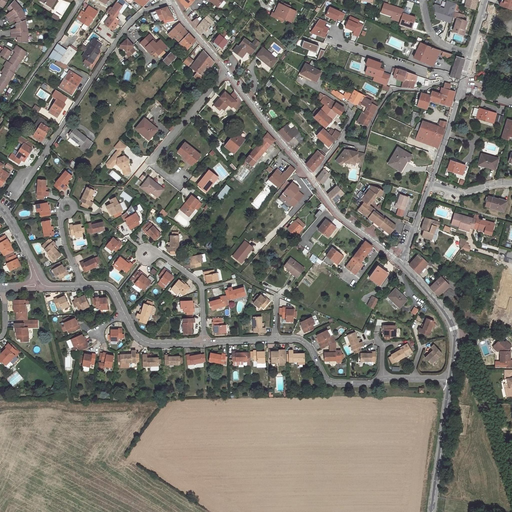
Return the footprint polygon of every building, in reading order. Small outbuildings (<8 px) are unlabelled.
[(8,18),(21,9),(13,0),(7,7),(11,11),(6,15),(7,16),(8,18)] [(52,0),(49,6),(40,0),(39,2),(50,9),(55,0),(52,0)] [(180,0),(182,2),(181,3),(188,8),(194,0),(180,0)] [(462,0),(461,5),(474,10),(476,0),(462,0)] [(511,0),(501,0),(499,7),(511,11),(511,0)] [(110,7),(107,12),(111,15),(104,24),(113,30),(119,22),(115,18),(119,12),(118,11),(122,6),(117,2),(113,7),(110,7)] [(292,23),(297,12),(289,8),(280,4),(279,3),(276,10),(274,14),(284,19),(284,20),(292,23)] [(402,13),(403,10),(384,4),(381,13),(392,16),(391,19),(400,22),(400,19),(402,13)] [(85,12),(80,21),(88,26),(97,12),(89,6),(85,12)] [(452,17),(454,12),(439,7),(436,17),(443,19),(443,20),(450,23),(452,17)] [(171,15),(167,8),(156,11),(160,20),(163,19),(164,19),(165,20),(173,18),(171,15)] [(345,14),(330,8),(326,16),(336,20),(337,18),(342,20),(345,14)] [(27,19),(21,9),(8,18),(9,19),(10,21),(15,19),(18,22),(25,20),(27,19)] [(274,14),(276,10),(274,14),(272,13),(270,16),(283,22),(284,20),(284,19),(274,14)] [(155,21),(160,20),(156,11),(151,13),(155,21)] [(463,15),(456,13),(454,12),(452,17),(457,18),(454,27),(456,27),(454,32),(463,35),(465,29),(464,29),(465,26),(466,21),(461,20),(463,15)] [(400,19),(400,22),(399,24),(412,28),(414,23),(415,18),(402,13),(400,19)] [(197,19),(192,22),(201,34),(213,22),(207,16),(201,23),(197,19)] [(359,21),(350,17),(345,27),(354,32),(353,34),(358,37),(363,26),(358,23),(359,21)] [(326,22),(320,19),(311,32),(324,37),(328,29),(324,26),(326,22)] [(28,31),(25,20),(18,22),(16,23),(16,28),(11,29),(11,31),(12,33),(28,31)] [(174,37),(180,43),(189,34),(182,27),(180,23),(170,33),(169,31),(167,33),(172,38),(173,37),(173,38),(174,37)] [(28,43),(28,31),(12,33),(12,34),(12,36),(17,37),(18,41),(28,43)] [(189,34),(180,43),(186,50),(195,41),(193,39),(189,34)] [(227,34),(224,38),(218,45),(220,47),(222,49),(228,42),(231,37),(227,34)] [(160,40),(157,44),(156,44),(153,41),(154,41),(149,35),(146,38),(147,40),(143,44),(142,42),(140,44),(147,53),(148,51),(151,55),(155,51),(159,55),(166,47),(160,40)] [(218,45),(224,38),(220,35),(213,43),(217,47),(218,45)] [(134,46),(128,39),(124,42),(121,45),(121,46),(127,52),(126,53),(129,56),(135,51),(132,47),(134,46)] [(239,61),(246,52),(248,50),(252,53),(256,48),(256,47),(259,44),(254,40),(251,44),(245,39),(238,47),(237,46),(232,52),(239,61)] [(102,45),(95,40),(94,42),(92,45),(90,44),(88,46),(89,47),(88,49),(83,57),(86,59),(84,62),(89,66),(91,63),(92,63),(100,51),(98,50),(102,45)] [(304,40),(302,48),(317,53),(319,45),(304,40)] [(439,50),(427,45),(416,41),(413,48),(417,50),(414,58),(426,63),(427,60),(434,63),(439,50)] [(15,52),(12,57),(20,62),(26,51),(17,45),(14,51),(15,52)] [(49,57),(58,61),(66,51),(57,45),(49,57)] [(66,51),(58,61),(66,64),(67,65),(69,61),(76,52),(76,51),(70,47),(69,47),(66,51)] [(263,48),(256,56),(271,68),(277,60),(263,48)] [(321,49),(317,60),(320,60),(326,50),(321,49)] [(188,66),(196,72),(208,56),(206,53),(204,51),(195,63),(194,64),(192,62),(193,61),(189,57),(184,62),(188,66)] [(170,53),(169,54),(164,60),(168,65),(175,58),(170,53)] [(208,56),(196,72),(197,73),(194,77),(200,81),(214,63),(208,56)] [(465,59),(463,59),(457,56),(450,77),(457,80),(459,73),(460,73),(465,59)] [(5,67),(13,72),(20,62),(12,57),(9,62),(7,61),(4,66),(5,67)] [(381,64),(368,59),(365,65),(368,66),(365,73),(374,77),(372,81),(382,85),(386,86),(390,76),(382,73),(383,72),(384,70),(379,68),(380,66),(381,64)] [(305,64),(300,73),(308,78),(309,77),(312,79),(316,81),(321,72),(305,64)] [(3,73),(0,77),(0,78),(7,83),(14,72),(13,72),(5,67),(1,72),(3,73)] [(406,72),(402,71),(399,69),(398,70),(396,69),(395,72),(393,77),(396,78),(396,79),(403,81),(406,72)] [(64,90),(65,88),(73,93),(82,79),(70,71),(59,87),(64,90)] [(406,72),(403,81),(402,87),(413,88),(414,81),(415,81),(416,75),(406,72)] [(308,78),(300,73),(299,73),(298,75),(310,81),(312,79),(309,77),(308,78)] [(419,100),(418,101),(417,106),(426,109),(429,100),(450,107),(450,104),(454,92),(449,90),(443,89),(441,88),(440,93),(432,91),(430,95),(421,93),(419,100)] [(364,113),(372,117),(377,107),(374,105),(370,103),(371,101),(365,98),(366,97),(354,91),(352,95),(360,98),(359,100),(362,102),(361,104),(367,107),(364,113)] [(242,102),(235,92),(231,97),(225,92),(212,107),(220,114),(221,114),(225,110),(229,110),(230,109),(234,112),(242,102)] [(357,104),(359,100),(360,98),(352,95),(347,92),(346,93),(344,97),(357,104)] [(339,114),(340,114),(343,109),(324,95),(320,102),(325,105),(337,113),(339,114)] [(370,103),(374,105),(376,103),(372,100),(372,98),(366,95),(366,97),(365,98),(371,101),(370,103)] [(49,112),(57,117),(65,104),(61,102),(62,99),(58,97),(51,108),(49,112)] [(337,113),(325,105),(314,117),(325,127),(331,120),(337,113)] [(496,114),(479,109),(479,110),(474,108),(472,115),(477,116),(476,118),(493,123),(496,114)] [(413,111),(410,124),(413,125),(417,117),(418,117),(420,113),(413,111)] [(366,127),(372,117),(364,113),(362,112),(357,122),(366,127)] [(47,127),(49,124),(40,118),(35,125),(39,128),(36,132),(34,136),(42,141),(50,128),(47,127)] [(142,132),(150,138),(157,129),(145,119),(136,129),(140,133),(142,132)] [(439,120),(437,126),(444,129),(446,122),(439,120)] [(511,136),(511,120),(507,120),(502,138),(508,140),(510,136),(511,136)] [(416,140),(438,148),(442,137),(444,129),(437,126),(423,121),(422,123),(419,131),(416,140)] [(293,136),(299,143),(305,139),(294,127),(290,122),(279,131),(288,141),(293,136)] [(86,148),(91,142),(75,129),(73,131),(69,136),(81,145),(82,144),(86,148)] [(328,146),(334,141),(335,140),(332,137),(328,133),(326,131),(323,129),(321,131),(317,136),(328,146)] [(245,138),(248,134),(241,130),(239,134),(245,138)] [(334,141),(335,142),(340,134),(335,131),(335,132),(332,137),(335,140),(334,141)] [(149,140),(150,138),(142,132),(140,133),(149,140)] [(225,146),(234,153),(245,140),(235,133),(226,144),(225,146)] [(274,141),(267,133),(263,138),(245,161),(254,169),(259,163),(256,160),(270,145),(274,141)] [(24,144),(30,148),(33,143),(21,136),(19,139),(19,142),(24,144)] [(119,140),(114,147),(118,150),(110,160),(111,164),(115,164),(117,165),(122,169),(124,174),(128,175),(130,171),(129,167),(128,166),(129,160),(124,156),(120,157),(119,154),(126,146),(119,140)] [(86,153),(92,143),(91,142),(86,148),(82,144),(81,145),(79,147),(86,153)] [(183,157),(192,165),(194,162),(195,162),(201,155),(185,143),(178,152),(183,156),(183,157)] [(10,158),(19,164),(21,160),(24,162),(32,149),(30,148),(24,144),(16,156),(13,154),(10,158)] [(398,148),(388,164),(400,171),(407,160),(408,161),(411,156),(398,148)] [(362,163),(364,154),(359,153),(351,151),(345,150),(343,151),(344,153),(342,153),(341,154),(341,156),(339,156),(337,160),(337,162),(340,164),(342,164),(344,162),(349,163),(351,161),(355,162),(359,163),(362,163)] [(321,162),(324,157),(323,156),(319,152),(317,151),(306,164),(313,171),(321,162)] [(495,170),(498,159),(481,154),(479,164),(487,166),(486,167),(495,170)] [(111,164),(110,160),(106,164),(108,168),(111,168),(115,164),(111,164)] [(465,166),(450,160),(447,170),(462,175),(465,166)] [(9,173),(1,169),(1,168),(1,166),(3,166),(3,165),(0,162),(0,186),(1,187),(7,177),(6,177),(9,173)] [(266,182),(276,191),(285,180),(285,181),(286,180),(295,170),(292,167),(290,166),(283,174),(283,173),(280,176),(275,172),(266,182)] [(316,178),(322,184),(330,175),(324,169),(316,178)] [(67,187),(66,186),(65,184),(67,181),(72,176),(66,171),(56,183),(62,188),(65,190),(67,187)] [(201,187),(206,191),(207,191),(218,177),(210,172),(205,178),(204,177),(198,184),(201,187)] [(150,191),(157,197),(163,189),(149,178),(141,187),(148,193),(150,191)] [(49,191),(47,191),(45,191),(45,187),(46,180),(38,179),(37,195),(48,196),(49,191)] [(286,180),(285,181),(280,187),(284,190),(278,198),(290,208),(294,204),(295,205),(304,195),(298,191),(300,189),(292,182),(290,184),(286,180)] [(219,193),(224,197),(231,189),(226,185),(219,193)] [(327,195),(334,202),(343,193),(337,186),(327,194),(327,195)] [(80,201),(83,202),(89,205),(91,206),(93,202),(92,201),(90,200),(92,196),(95,190),(93,190),(89,187),(87,187),(80,201)] [(359,198),(364,202),(368,205),(376,195),(378,197),(383,191),(378,188),(374,187),(371,190),(369,189),(367,188),(359,198)] [(399,194),(395,206),(404,209),(409,197),(399,194)] [(187,204),(181,211),(189,216),(195,208),(197,210),(202,204),(199,202),(199,201),(192,195),(186,203),(187,204)] [(504,212),(506,203),(499,201),(499,200),(487,196),(487,197),(486,201),(485,206),(504,212)] [(109,209),(112,216),(122,210),(119,203),(118,204),(117,205),(115,201),(111,203),(106,206),(108,209),(109,209)] [(40,211),(40,215),(50,213),(50,209),(48,210),(47,202),(36,204),(37,212),(40,211)] [(368,205),(364,202),(363,204),(372,211),(374,210),(368,205)] [(326,208),(323,204),(317,208),(319,211),(315,215),(318,218),(326,208)] [(372,211),(363,204),(356,212),(388,236),(396,226),(395,226),(394,227),(384,220),(372,211)] [(128,226),(130,229),(139,224),(137,221),(140,220),(135,213),(130,216),(127,211),(125,213),(122,215),(124,220),(126,219),(129,225),(128,226)] [(474,228),(476,220),(454,213),(451,224),(459,226),(460,225),(470,228),(473,229),(474,228)] [(297,218),(294,222),(291,225),(288,229),(295,236),(305,226),(297,218)] [(394,227),(395,226),(385,218),(384,220),(394,227)] [(436,227),(439,228),(440,222),(425,218),(424,220),(422,228),(421,230),(424,231),(422,237),(431,240),(436,227)] [(494,224),(476,218),(476,220),(474,228),(477,229),(478,228),(485,230),(484,233),(491,235),(494,224)] [(54,235),(53,231),(52,231),(51,227),(49,220),(42,221),(44,236),(54,235)] [(328,237),(336,227),(326,220),(318,230),(328,237)] [(89,228),(90,232),(90,233),(105,230),(103,222),(96,224),(92,225),(92,223),(88,224),(89,228)] [(344,225),(340,222),(336,227),(340,230),(344,225)] [(143,230),(146,233),(147,231),(150,234),(155,240),(160,234),(150,223),(150,224),(149,225),(144,229),(143,230)] [(73,224),(70,225),(71,235),(75,234),(75,237),(83,236),(82,232),(82,228),(81,224),(74,226),(73,224)] [(0,249),(1,251),(11,245),(5,235),(4,236),(0,238),(0,249)] [(167,251),(170,251),(177,251),(178,251),(178,235),(171,235),(171,242),(170,246),(168,246),(167,246),(167,251)] [(112,239),(107,244),(106,246),(112,251),(114,249),(116,251),(122,244),(119,241),(118,242),(113,237),(112,239)] [(48,246),(45,249),(48,252),(55,260),(61,255),(56,250),(53,247),(55,245),(56,244),(53,241),(52,242),(48,246)] [(304,248),(296,242),(294,245),(302,251),(304,248)] [(372,247),(365,242),(353,257),(360,262),(372,247)] [(244,246),(242,244),(232,256),(241,263),(247,256),(247,255),(253,247),(247,243),(244,246)] [(11,245),(1,251),(4,256),(14,251),(11,245)] [(332,248),(326,256),(334,262),(340,254),(332,248)] [(55,260),(48,252),(46,253),(50,257),(49,258),(53,262),(55,260)] [(7,259),(14,255),(13,253),(4,257),(7,263),(8,263),(7,259)] [(203,262),(203,261),(201,255),(201,254),(190,257),(192,264),(191,264),(191,268),(201,266),(200,262),(203,262)] [(314,263),(318,258),(313,254),(309,259),(314,263)] [(340,254),(334,262),(337,264),(343,256),(340,254)] [(16,255),(14,255),(7,259),(8,263),(7,263),(10,270),(20,265),(16,255)] [(413,260),(409,265),(410,266),(418,274),(427,264),(418,255),(413,260)] [(322,261),(331,267),(334,262),(326,256),(322,261)] [(133,265),(130,262),(129,263),(125,261),(120,257),(119,257),(115,262),(115,263),(121,268),(127,272),(133,265)] [(360,262),(353,257),(345,267),(355,274),(363,264),(360,262)] [(81,265),(84,272),(98,265),(95,258),(88,262),(84,263),(84,261),(80,263),(81,265)] [(292,273),(297,277),(304,268),(291,258),(284,266),(292,272),(292,273)] [(61,264),(53,269),(52,269),(56,276),(58,275),(60,278),(68,274),(66,270),(66,271),(62,264),(61,264)] [(380,285),(387,275),(381,270),(381,269),(379,267),(377,266),(369,278),(380,285)] [(165,284),(166,284),(173,276),(170,274),(167,272),(167,271),(164,268),(158,276),(161,278),(160,280),(165,284)] [(205,275),(207,283),(218,280),(217,273),(214,273),(213,270),(203,272),(204,275),(205,275)] [(148,279),(142,275),(143,274),(140,271),(139,272),(135,277),(133,279),(136,281),(135,283),(141,288),(145,290),(151,282),(148,279)] [(441,277),(430,288),(437,295),(438,296),(438,295),(448,286),(449,285),(444,280),(442,278),(441,277)] [(449,285),(448,286),(455,290),(458,284),(455,282),(448,279),(446,279),(444,280),(449,285)] [(183,295),(187,291),(185,290),(188,286),(185,284),(185,285),(178,280),(171,289),(177,294),(179,292),(183,295)] [(228,290),(230,298),(231,299),(246,295),(244,287),(237,289),(233,290),(232,289),(232,287),(227,288),(228,290)] [(402,295),(396,289),(388,297),(398,306),(401,303),(403,304),(407,300),(404,296),(403,297),(402,296),(402,295)] [(488,317),(510,320),(511,302),(511,295),(491,293),(488,317)] [(75,301),(77,306),(78,308),(81,307),(82,309),(89,306),(84,295),(78,298),(77,297),(74,299),(75,301)] [(260,295),(253,303),(259,308),(261,306),(263,308),(270,301),(267,299),(266,300),(260,295)] [(61,307),(61,309),(69,306),(65,296),(58,299),(57,298),(54,299),(58,308),(61,307)] [(223,296),(219,297),(220,299),(216,300),(209,302),(211,310),(226,305),(224,297),(223,296)] [(378,300),(373,296),(367,305),(374,309),(378,300)] [(95,300),(96,305),(96,308),(99,307),(100,309),(108,308),(107,298),(99,298),(99,297),(95,297),(95,300)] [(19,300),(17,300),(14,300),(14,312),(16,312),(26,312),(25,305),(28,304),(28,300),(19,300)] [(184,312),(187,312),(192,312),(194,312),(194,308),(192,308),(192,300),(181,301),(181,309),(184,309),(184,312)] [(141,314),(139,313),(138,313),(136,317),(140,318),(147,320),(149,313),(153,315),(155,309),(153,307),(151,306),(144,303),(142,310),(141,314)] [(282,308),(282,315),(282,318),(285,318),(285,321),(293,321),(293,318),(294,311),(294,309),(291,309),(286,309),(286,308),(282,308)] [(26,312),(16,312),(17,320),(27,320),(27,313),(26,312)] [(265,328),(264,328),(262,328),(262,323),(261,317),(253,317),(254,332),(265,332),(265,328)] [(303,330),(304,333),(313,328),(312,325),(314,324),(311,317),(300,322),(304,329),(303,330)] [(69,329),(70,332),(80,328),(78,324),(78,325),(75,318),(70,320),(64,322),(67,330),(69,329)] [(191,334),(191,327),(191,323),(193,323),(194,323),(194,318),(192,318),(187,318),(183,318),(184,334),(191,334)] [(422,329),(421,328),(419,327),(418,332),(428,336),(434,321),(427,318),(424,325),(422,329)] [(21,339),(21,342),(29,342),(28,335),(28,328),(38,328),(38,324),(34,324),(34,321),(27,322),(27,323),(14,323),(15,328),(16,328),(16,335),(17,335),(17,339),(21,339)] [(214,326),(214,333),(226,333),(225,325),(223,325),(223,321),(213,322),(213,326),(214,326)] [(384,336),(385,336),(389,336),(396,336),(396,329),(393,329),(393,325),(383,325),(383,329),(384,329),(384,334),(384,336)] [(122,338),(122,337),(122,334),(122,328),(119,328),(119,330),(111,330),(110,340),(118,341),(118,338),(122,338)] [(329,342),(330,344),(335,342),(332,336),(330,337),(326,330),(319,334),(316,335),(319,342),(318,343),(320,346),(329,342)] [(353,349),(360,347),(363,346),(362,341),(360,342),(358,343),(357,339),(354,332),(353,333),(348,335),(347,335),(352,350),(353,349)] [(82,334),(80,335),(74,338),(71,339),(74,346),(77,345),(78,348),(79,348),(79,349),(87,346),(86,345),(87,344),(86,341),(85,341),(82,334)] [(73,350),(78,348),(77,345),(74,346),(71,339),(67,341),(69,348),(72,347),(73,350)] [(503,341),(497,341),(493,345),(499,351),(500,351),(500,362),(504,362),(504,360),(509,360),(509,351),(508,351),(508,349),(511,346),(505,340),(504,342),(503,341)] [(12,347),(14,346),(11,343),(10,345),(8,343),(5,347),(7,348),(0,354),(0,361),(2,363),(3,362),(6,365),(15,355),(16,356),(20,352),(17,349),(16,350),(12,347)] [(392,356),(395,362),(411,352),(407,344),(400,348),(401,349),(397,352),(391,355),(392,356)] [(433,350),(430,353),(425,358),(430,364),(441,353),(434,345),(431,348),(432,349),(433,350)] [(286,365),(285,350),(278,350),(279,351),(271,352),(272,362),(279,362),(279,365),(286,365)] [(288,354),(289,361),(289,362),(305,361),(304,354),(297,354),(293,354),(293,352),(293,350),(288,350),(288,354)] [(341,350),(335,350),(335,352),(331,352),(324,353),(324,361),(336,360),(341,360),(341,350)] [(131,354),(127,354),(120,355),(120,363),(121,368),(129,367),(129,362),(136,362),(136,361),(136,354),(136,351),(131,351),(131,352),(131,354)] [(236,353),(235,351),(231,351),(232,357),(232,361),(233,361),(233,365),(243,364),(242,361),(247,360),(247,362),(250,362),(249,355),(247,355),(247,353),(240,353),(236,353)] [(253,358),(253,366),(257,366),(257,367),(265,367),(265,352),(261,352),(257,352),(257,351),(253,351),(253,352),(253,353),(251,354),(251,358),(253,358)] [(375,351),(371,351),(371,353),(367,353),(360,353),(360,361),(375,361),(375,351)] [(107,353),(103,352),(102,362),(99,362),(97,369),(104,370),(105,366),(113,367),(114,355),(107,354),(107,353)] [(84,356),(83,363),(82,365),(90,367),(91,364),(94,364),(96,354),(92,353),(92,355),(84,354),(84,356)] [(226,354),(221,354),(221,355),(217,354),(210,353),(209,361),(224,364),(226,354)] [(191,356),(190,354),(186,355),(188,365),(202,362),(201,355),(201,354),(194,355),(191,356)] [(147,358),(147,356),(147,355),(142,355),(143,366),(150,366),(150,370),(152,370),(158,370),(158,366),(158,364),(158,360),(158,358),(152,358),(147,358)] [(168,355),(164,355),(165,364),(165,365),(180,364),(180,356),(173,356),(168,357),(168,355)]
